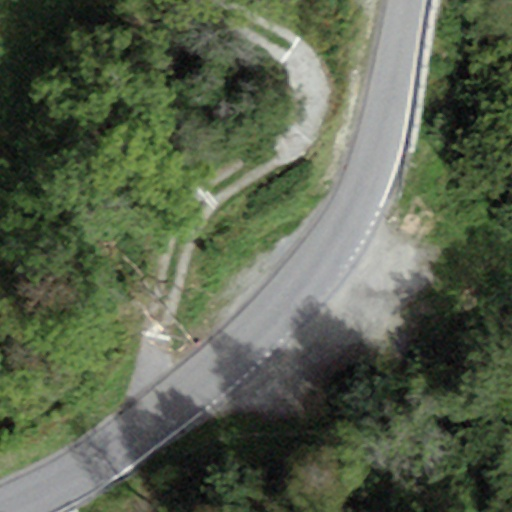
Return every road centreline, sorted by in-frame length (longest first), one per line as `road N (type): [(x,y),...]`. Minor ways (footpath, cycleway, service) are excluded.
road 1 (unclassified): [(412,0),(397,86),(364,194),(309,278),(150,428),(5,511)]
road 2 (track): [(150,428),(182,242),(201,205),(225,182),(283,149),(312,99),(301,57),(283,39),(192,0)]
